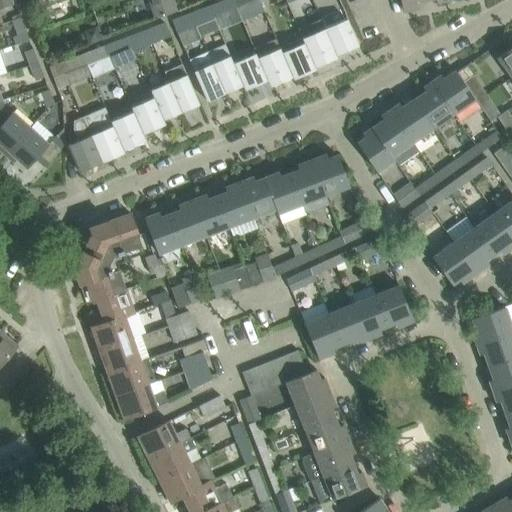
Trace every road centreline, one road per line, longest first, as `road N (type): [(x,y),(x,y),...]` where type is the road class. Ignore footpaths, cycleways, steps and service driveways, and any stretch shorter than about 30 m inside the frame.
road 1 (residential): [(331,115),(26,230)]
road 2 (residential): [(137,494),(49,329),(26,230)]
road 3 (residential): [(407,511),(349,382),(360,360),(448,314)]
road 4 (residential): [(448,314),(331,115)]
road 5 (residential): [(511,6),(331,115)]
road 6 (residential): [(506,479),(448,314)]
